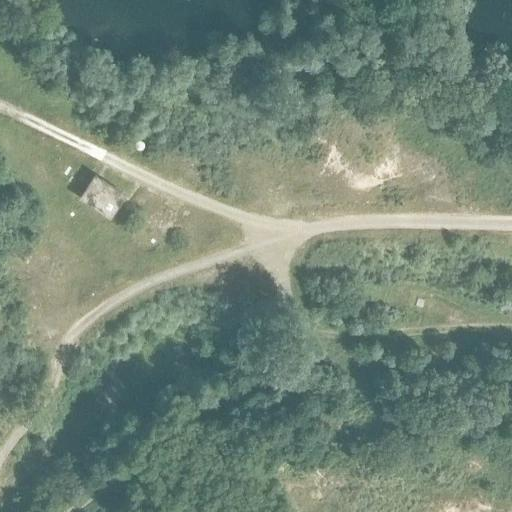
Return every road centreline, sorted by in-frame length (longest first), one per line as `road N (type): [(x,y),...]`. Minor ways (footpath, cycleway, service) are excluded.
road 1 (track): [(70,511),(173,433),(250,391),(311,373),(399,368),(511,386)]
road 2 (track): [(0,460),(50,399),(60,349),(139,285),(274,233)]
road 3 (track): [(274,233),(0,104)]
road 4 (track): [(274,233),(280,283),(314,325),(511,326)]
road 5 (track): [(274,233),(511,225)]
